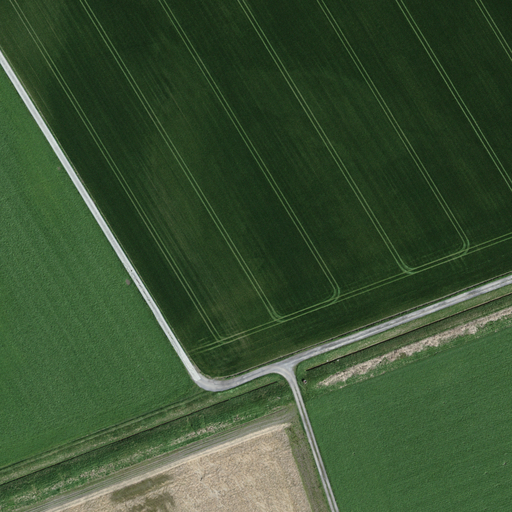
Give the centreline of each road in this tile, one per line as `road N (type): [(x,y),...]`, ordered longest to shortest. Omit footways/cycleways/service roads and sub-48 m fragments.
road 1 (track): [(0,56),(191,369),(209,384),(511,279)]
road 2 (track): [(285,364),(336,511)]
